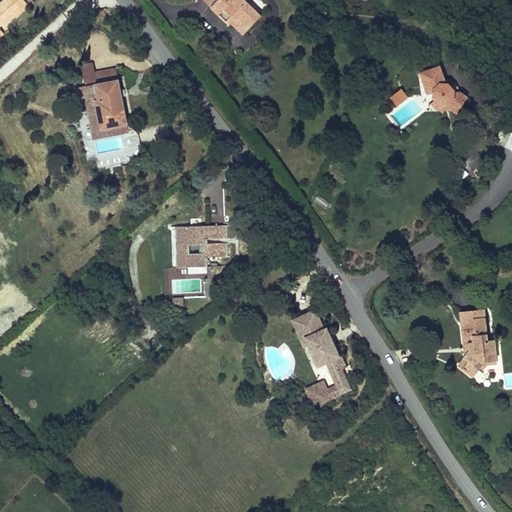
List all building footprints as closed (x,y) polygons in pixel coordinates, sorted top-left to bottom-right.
[(29,5),(24,0),(6,0),(0,6),(0,37),(4,34),(0,30),(0,26),(4,22),(7,25),(29,5)] [(268,28),(238,0),(214,0),(207,8),(226,26),(228,25),(235,31),(238,29),(243,33),(249,27),(259,37),(268,28)] [(235,31),(228,25),(226,26),(233,33),(235,31)] [(259,37),(249,27),(243,33),(238,29),(235,31),(251,46),(259,37)] [(95,87),(119,82),(116,68),(93,73),(91,61),(79,64),(84,90),(88,89),(90,98),(95,97),(97,103),(99,102),(95,87)] [(444,87),(439,70),(418,78),(426,98),(432,96),(433,100),(434,103),(436,105),(438,107),(443,110),(444,110),(446,110),(457,117),(467,102),(461,97),(455,99),(455,97),(454,94),(453,92),(451,90),(448,88),(447,87),(444,87)] [(128,125),(119,82),(95,87),(99,102),(97,103),(100,119),(93,121),(95,132),(103,130),(128,125)] [(394,109),(404,102),(397,93),(388,100),(394,109)] [(103,130),(95,132),(97,138),(130,130),(128,125),(103,130)] [(130,158),(132,167),(144,164),(143,156),(130,158)] [(133,176),(132,167),(124,168),(126,177),(133,176)] [(219,219),(195,220),(195,224),(185,224),(184,220),(171,220),(171,260),(203,260),(203,250),(220,250),(220,237),(204,238),(204,233),(219,232),(219,219)] [(216,260),(203,260),(203,280),(209,280),(209,273),(215,273),(216,260)] [(309,298),(292,306),(301,326),(297,328),(300,335),(312,358),(319,355),(328,374),(333,385),(348,378),(338,359),(343,357),(338,346),(336,347),(321,316),(318,317),(309,298)] [(301,326),(292,306),(284,310),(297,336),(300,335),(297,328),(301,326)] [(489,346),(486,315),(462,317),(465,349),(470,349),(471,358),(466,364),(460,370),(474,382),(487,366),(497,365),(496,345),(489,346)] [(305,399),(333,385),(328,374),(319,378),(316,372),(297,381),(305,399)]
